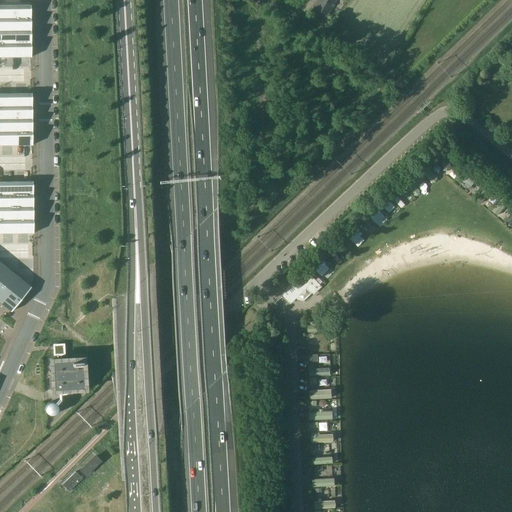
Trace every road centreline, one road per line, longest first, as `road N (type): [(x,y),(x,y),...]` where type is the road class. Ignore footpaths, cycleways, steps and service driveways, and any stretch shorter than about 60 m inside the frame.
road 1 (motorway): [(222,511),(195,0)]
road 2 (motorway): [(171,0),(198,511)]
road 3 (unclassified): [(0,390),(47,284),(44,0)]
road 4 (unclassified): [(511,155),(464,116),(437,114),(258,279)]
road 5 (secondary): [(155,511),(134,186)]
road 6 (secondary): [(134,186),(138,511)]
road 7 (unclassified): [(117,417),(258,279)]
road 8 (secondary): [(123,0),(134,186)]
